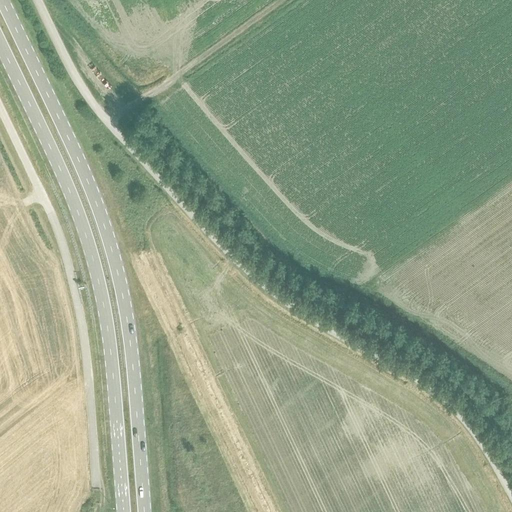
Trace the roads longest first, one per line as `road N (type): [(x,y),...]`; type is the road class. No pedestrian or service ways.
road 1 (unclassified): [(511,499),(436,396),(287,309),(168,200),(91,102),(35,0)]
road 2 (primary): [(144,511),(115,260),(82,167),(1,0)]
road 3 (primary): [(0,44),(87,239),(103,305),(123,511)]
road 4 (unclassified): [(95,485),(85,353),(63,248),(0,107)]
road 5 (track): [(108,123),(284,0)]
